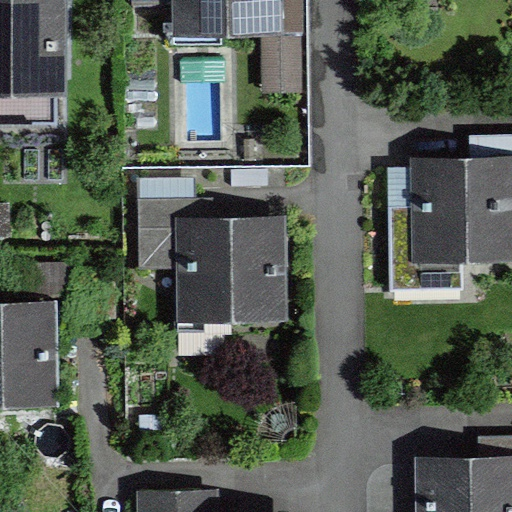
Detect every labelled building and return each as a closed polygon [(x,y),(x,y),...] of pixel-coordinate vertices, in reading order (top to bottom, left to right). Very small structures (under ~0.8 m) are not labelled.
[(126,0),(127,30),(282,27),(281,0),(126,0)] [(59,7),(0,5),(0,126),(57,127),(59,7)] [(298,42),(262,43),(263,94),(299,93),(298,42)] [(511,153),(407,158),(411,269),(511,264),(511,153)] [(211,220),(210,201),(138,203),(140,269),(175,268),(174,221),(211,220)] [(211,220),(174,221),(175,268),(177,322),(287,319),(284,218),(211,220)] [(27,298),(64,297),(63,262),(26,263),(27,298)] [(100,274),(75,275),(76,328),(102,327),(100,274)] [(51,302),(0,303),(0,408),(54,407),(51,302)] [(511,511),(511,456),(421,461),(423,511),(511,511)] [(210,493),(134,494),(134,511),(294,511),(294,509),(211,510),(210,493)]
